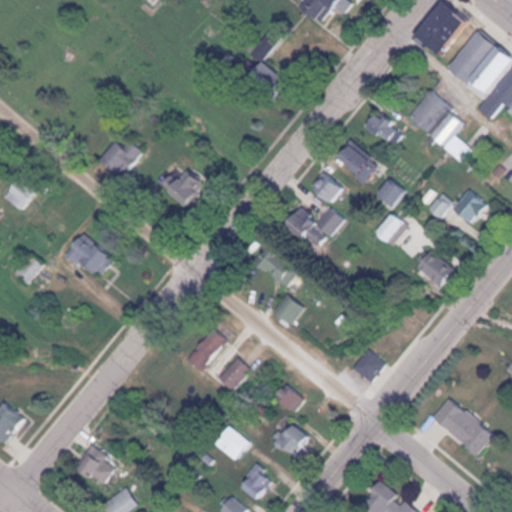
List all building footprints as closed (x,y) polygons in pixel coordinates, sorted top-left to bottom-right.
[(353,8),(348,0),(303,0),(316,26),(353,8)] [(465,18),(441,1),(413,37),(437,55),(465,18)] [(511,61),(511,56),(479,30),(449,68),(485,96),(511,61)] [(511,69),(486,108),(503,120),(509,111),(511,113),(511,69)] [(458,135),(469,119),(431,91),(410,120),(466,161),(475,148),(458,135)] [(146,152),(119,135),(101,163),(128,180),(146,152)] [(365,183),(380,167),(354,141),(338,156),(365,183)] [(159,190),(189,208),(205,183),(175,164),(159,190)] [(346,187),(328,171),(312,189),(329,205),(346,187)] [(454,209),(474,225),(491,204),(473,189),(459,205),(445,193),(432,209),(445,220),(454,209)] [(333,208),(321,223),(301,205),(285,223),(320,255),(349,222),(333,208)] [(413,227),(395,212),(377,233),(394,248),(413,227)] [(115,262),(83,235),(68,253),(101,280),(115,262)] [(419,264),(441,289),(457,274),(435,249),(419,264)] [(257,267),(292,286),(302,269),(266,250),(257,267)] [(30,284),(47,265),(33,253),(16,273),(30,284)] [(276,313),(294,327),(308,308),(290,295),(276,313)] [(207,371),(230,339),(213,327),(190,360),(207,371)] [(390,366),(371,349),(355,366),(374,383),(390,366)] [(255,371),(241,357),(222,376),(235,390),(255,371)] [(308,401),(288,382),(275,396),(296,414),(308,401)] [(451,398),(434,421),(480,456),(497,433),(451,398)] [(0,439),(17,445),(28,414),(0,404),(0,439)] [(311,439),(291,421),(274,440),(294,458),(311,439)] [(217,443),(236,459),(251,442),(231,425),(217,443)] [(78,466),(104,486),(121,463),(95,444),(78,466)] [(257,500),(277,480),(261,464),(241,484),(257,500)] [(424,511),(377,480),(370,491),(376,494),(367,508),(372,511),(424,511)] [(130,511),(140,505),(127,488),(103,505),(108,511),(130,511)] [(220,511),(221,511),(249,511),(252,507),(230,494),(220,511)]
